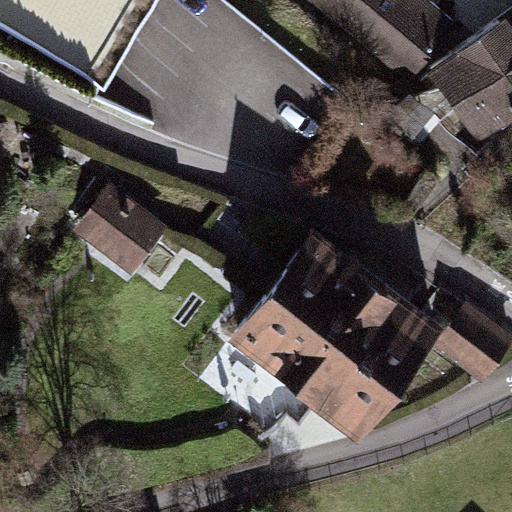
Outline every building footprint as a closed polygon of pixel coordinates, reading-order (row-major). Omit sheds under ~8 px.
[(0,0),(0,36),(111,104),(175,0),(0,0)] [(307,0),(412,81),(425,64),(461,17),(439,0),(307,0)] [(479,135),(511,110),(511,0),(510,0),(425,64),(479,135)] [(169,234),(103,191),(68,245),(133,288),(169,234)] [(329,215),(246,327),(368,417),(373,410),(451,305),(329,215)] [(434,331),(481,368),(511,327),(511,316),(470,284),(434,331)]
